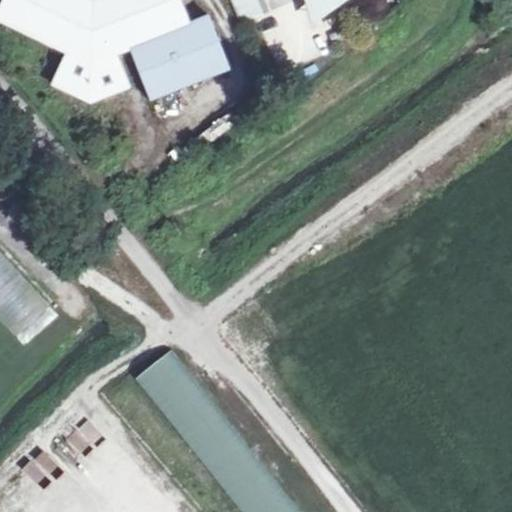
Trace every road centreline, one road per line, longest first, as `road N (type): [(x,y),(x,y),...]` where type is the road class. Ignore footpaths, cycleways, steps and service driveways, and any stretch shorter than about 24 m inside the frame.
road 1 (track): [(346,511),(0,92)]
road 2 (track): [(194,327),(511,87)]
